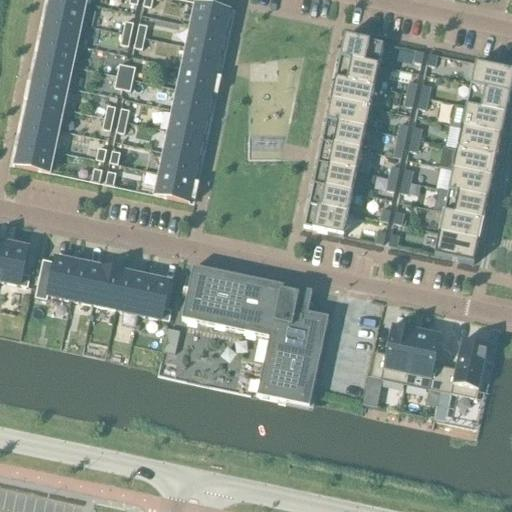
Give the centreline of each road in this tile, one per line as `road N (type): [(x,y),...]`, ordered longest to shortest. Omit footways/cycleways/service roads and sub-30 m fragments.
road 1 (residential): [(0,210),(511,318)]
road 2 (tertiary): [(0,439),(184,479)]
road 3 (residential): [(511,31),(362,0)]
road 4 (tertiary): [(210,484),(338,511)]
